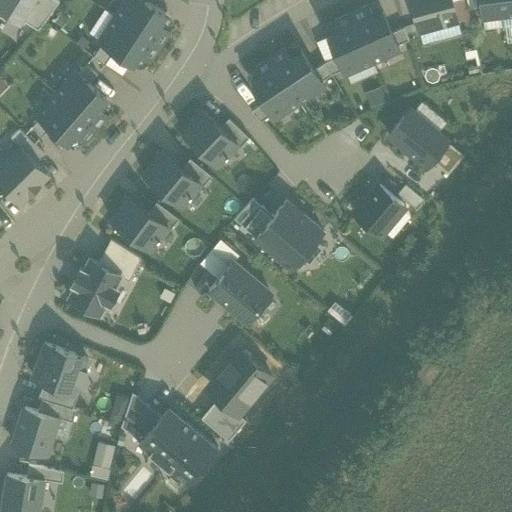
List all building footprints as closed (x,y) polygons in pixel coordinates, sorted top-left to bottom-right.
[(0,0),(0,11),(8,16),(20,23),(22,20),(34,0),(0,0)] [(59,1),(57,0),(34,0),(22,20),(38,30),(59,1)] [(165,14),(143,0),(124,0),(114,16),(158,45),(168,30),(158,24),(165,14)] [(451,0),(410,0),(418,30),(457,20),(451,0)] [(511,0),(479,0),(481,18),(502,15),(511,13),(511,0)] [(382,12),(371,17),(366,6),(350,13),(372,61),(399,49),(382,12)] [(372,61),(350,13),(346,15),(334,20),(339,31),(328,36),(344,74),(349,72),(349,67),(349,71),(372,61)] [(511,13),(502,15),(503,27),(511,25),(511,13)] [(158,45),(114,16),(98,41),(132,63),(139,53),(149,60),(158,45)] [(301,51),(291,58),(284,48),(269,58),(298,102),(323,85),(301,51)] [(298,102),(269,58),(255,67),(255,68),(261,77),(251,84),(274,118),(298,102)] [(106,98),(75,71),(55,93),(95,128),(107,115),(98,107),(106,98)] [(55,93),(36,116),(67,143),(74,134),(83,141),(95,128),(55,93)] [(236,143),(201,109),(181,130),(216,165),(236,144),(236,143)] [(447,142),(408,109),(387,134),(427,167),(447,142)] [(21,149),(0,168),(0,184),(19,203),(29,193),(30,195),(38,187),(37,185),(47,175),(21,149)] [(200,183),(162,151),(143,174),(181,206),(200,183)] [(397,192),(412,204),(418,196),(403,184),(397,192)] [(403,205),(379,185),(354,215),(378,235),(403,205)] [(168,226),(129,196),(109,220),(148,251),(168,226)] [(255,237),(273,216),(252,198),(234,220),(255,237)] [(273,216),(255,237),(292,268),(301,257),(315,241),(323,232),(285,200),(273,216)] [(219,278),(233,263),(237,257),(219,241),(201,264),(219,278)] [(322,248),(315,241),(301,257),(309,264),(322,248)] [(120,276),(89,259),(83,271),(80,269),(72,285),(74,286),(71,291),(70,294),(70,299),(100,315),(106,303),(109,305),(117,289),(114,288),(120,276)] [(270,294),(233,263),(219,278),(209,290),(248,322),(270,294)] [(87,360),(44,344),(32,378),(74,393),(78,384),(82,385),(87,371),(83,369),(87,360)] [(271,377),(239,350),(205,390),(238,417),(271,377)] [(57,418),(24,408),(13,446),(15,447),(15,440),(16,440),(16,447),(45,456),(57,418)] [(186,423),(183,426),(165,411),(138,442),(138,444),(149,453),(148,454),(169,472),(170,471),(187,485),(217,449),(186,423)] [(96,441),(89,475),(106,478),(113,444),(96,441)] [(0,511),(38,511),(44,481),(7,475),(0,511)]
